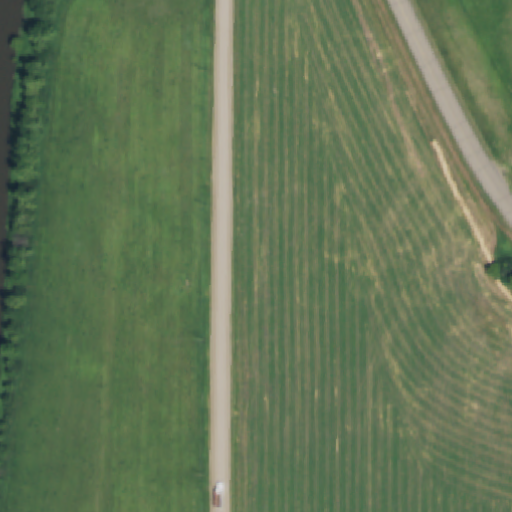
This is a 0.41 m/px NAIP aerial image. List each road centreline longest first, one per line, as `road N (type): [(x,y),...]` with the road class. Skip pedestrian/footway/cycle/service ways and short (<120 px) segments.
road 1 (residential): [(225,511),(228,0)]
road 2 (tertiary): [(511,206),(404,0)]
